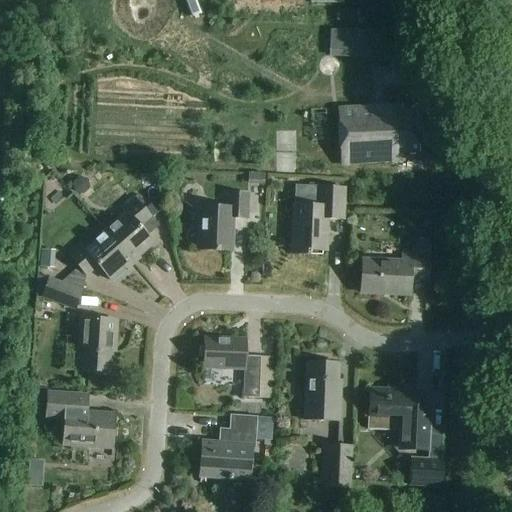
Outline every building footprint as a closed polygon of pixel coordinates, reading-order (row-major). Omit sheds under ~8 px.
[(332,29),(353,30),(354,14),(333,14),(332,29)] [(372,53),(373,33),(330,31),(329,51),(372,53)] [(402,112),(401,107),(337,111),(341,167),(396,164),(407,155),(419,154),(416,111),(402,112)] [(289,141),(309,141),(310,113),(289,113),(289,141)] [(276,141),(276,184),(295,184),(295,141),(276,141)] [(248,173),(247,185),(264,185),(265,174),(248,173)] [(73,176),(62,182),(70,197),(80,191),(73,176)] [(342,189),(316,188),(316,207),(292,206),(291,254),(308,255),(308,250),(325,251),(326,220),(341,220),(342,189)] [(247,196),(227,195),(227,209),(199,207),(197,247),(214,248),(214,252),(231,252),(232,220),(246,220),(247,196)] [(124,214),(104,232),(131,263),(152,245),(140,230),(151,220),(133,199),(121,210),(124,214)] [(131,263),(104,232),(83,250),(79,245),(66,257),(77,269),(84,278),(97,267),(110,282),(131,263)] [(412,257),(429,258),(430,241),(412,240),(412,257)] [(427,258),(400,257),(400,263),(360,262),(359,293),(408,295),(409,281),(426,281),(427,258)] [(81,292),(85,279),(84,278),(77,269),(60,284),(80,292),(81,292)] [(73,310),(80,292),(46,279),(39,297),(73,310)] [(360,295),(359,305),(410,311),(411,301),(360,295)] [(114,344),(115,322),(77,320),(75,372),(109,374),(111,344),(114,344)] [(205,340),(203,369),(244,370),(243,398),(258,399),(259,358),(245,357),(245,341),(205,340)] [(337,364),(305,363),(303,421),(338,422),(339,381),(337,381),(337,364)] [(428,451),(428,434),(429,408),(415,408),(415,391),(369,390),(368,432),(405,433),(404,450),(428,451)] [(87,397),(46,394),(44,418),(63,419),(61,446),(110,449),(112,415),(86,413),(87,397)] [(255,419),(231,418),(229,445),(202,444),(200,477),(248,480),(251,448),(253,448),(255,419)] [(320,488),(350,489),(352,447),(322,445),(320,488)] [(411,459),(409,487),(442,489),(444,460),(411,459)] [(29,462),(28,470),(42,471),(43,463),(29,462)]
